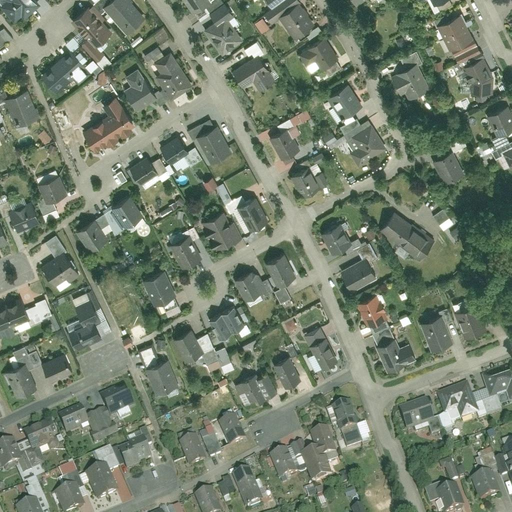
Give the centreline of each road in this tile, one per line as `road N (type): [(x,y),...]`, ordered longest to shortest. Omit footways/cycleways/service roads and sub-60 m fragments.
road 1 (residential): [(315,0),(398,140),(393,166),(294,225)]
road 2 (residential): [(89,204),(112,160),(220,94)]
road 3 (residential): [(360,369),(294,225)]
road 4 (residential): [(294,225),(220,94)]
road 5 (residential): [(375,402),(511,346)]
road 6 (residential): [(130,364),(0,426)]
road 7 (residential): [(294,225),(193,284),(194,310)]
road 8 (residential): [(360,369),(283,410),(258,449)]
